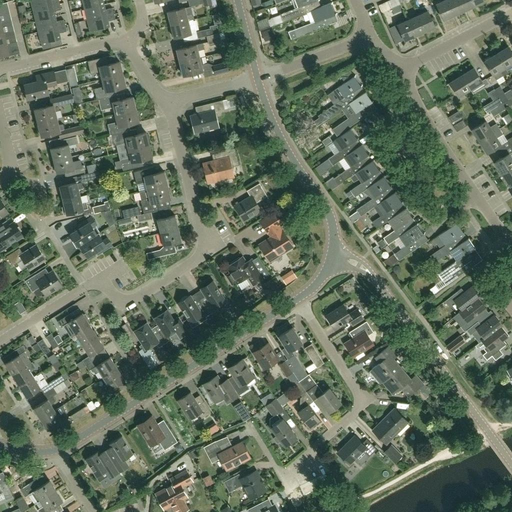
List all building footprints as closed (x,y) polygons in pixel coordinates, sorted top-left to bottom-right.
[(30,0),(33,10),(60,4),(58,0),(30,0)] [(82,0),(84,9),(104,5),(102,0),(82,0)] [(283,21),(310,11),(323,6),(320,0),(291,0),(294,8),(280,14),(280,15),(270,19),(272,26),(283,21)] [(400,4),(398,0),(390,0),(387,1),(391,9),(400,4)] [(454,15),(447,0),(443,0),(436,3),(444,20),(454,15)] [(464,11),(458,0),(447,0),(454,15),(464,11)] [(474,7),(470,0),(458,0),(464,11),(474,7)] [(0,20),(0,18),(0,13),(9,11),(7,2),(0,3),(0,20)] [(328,4),(323,6),(310,11),(314,21),(310,23),(288,31),(288,32),(291,39),(329,24),(327,19),(338,15),(333,2),(328,4)] [(60,4),(33,10),(35,21),(55,16),(53,11),(61,9),(60,4)] [(104,5),(84,9),(87,20),(114,14),(113,8),(105,10),(104,5)] [(168,12),(171,24),(188,20),(185,7),(168,12)] [(425,32),(435,27),(428,11),(417,15),(425,32)] [(114,14),(87,20),(90,32),(110,27),(108,21),(116,19),(114,14)] [(425,32),(417,15),(408,20),(415,36),(425,32)] [(55,16),(35,21),(38,32),(65,25),(63,19),(56,21),(55,16)] [(11,18),(0,20),(0,33),(3,32),(2,25),(12,23),(11,18)] [(188,20),(171,24),(174,38),(191,33),(188,20)] [(405,40),(415,36),(408,20),(388,28),(395,42),(395,43),(404,39),(405,40)] [(206,36),(219,33),(217,24),(209,26),(210,29),(196,32),(198,38),(206,36)] [(65,25),(38,32),(41,43),(50,41),(51,47),(62,45),(61,38),(60,38),(59,33),(66,31),(65,25)] [(15,35),(14,30),(3,32),(0,33),(0,45),(6,44),(4,37),(15,35)] [(206,36),(209,45),(221,42),(219,33),(206,36)] [(6,44),(0,45),(0,57),(9,56),(7,49),(18,46),(17,41),(6,44)] [(177,49),(180,62),(199,58),(197,51),(204,49),(203,43),(177,49)] [(511,52),(509,47),(497,54),(505,68),(511,63),(511,52)] [(508,73),(505,68),(497,54),(485,61),(496,80),(508,73)] [(199,58),(180,62),(184,75),(203,71),(209,69),(208,63),(203,64),(202,57),(199,58)] [(102,59),(88,63),(91,74),(101,72),(102,79),(122,73),(119,61),(104,65),(102,59)] [(229,71),(226,62),(224,62),(213,65),(215,75),(229,71)] [(474,68),(462,75),(470,89),(473,93),(478,90),(485,86),(488,84),(485,79),(482,81),(474,68)] [(68,81),(65,70),(54,73),(53,72),(36,77),(37,82),(25,85),(26,92),(25,92),(27,101),(35,99),(34,97),(35,97),(35,98),(37,98),(36,97),(48,94),(46,87),(68,81)] [(97,99),(98,99),(111,96),(109,90),(126,86),(122,73),(102,79),(104,86),(94,88),(97,99)] [(470,89),(462,75),(450,83),(458,97),(470,89)] [(342,109),(348,105),(367,92),(356,76),(354,77),(345,83),(331,93),(337,103),(325,112),(324,111),(318,116),(319,118),(313,122),(317,127),(329,118),(342,109)] [(511,96),(508,99),(500,87),(490,93),(498,106),(490,111),(493,116),(511,104),(511,96)] [(378,108),(367,92),(348,105),(354,114),(332,130),(337,137),(378,108)] [(51,105),(35,109),(38,123),(57,118),(55,112),(60,110),(58,106),(74,102),(72,94),(50,99),(51,105)] [(111,96),(98,99),(101,110),(114,107),(115,114),(136,109),(133,97),(126,99),(117,101),(116,95),(111,96)] [(222,100),(206,104),(207,111),(197,114),(192,115),(196,132),(217,127),(214,112),(225,109),(223,101),(222,100)] [(136,109),(115,114),(117,121),(107,124),(110,135),(111,135),(124,131),(122,126),(139,122),(136,109)] [(462,109),(448,117),(451,123),(452,123),(453,126),(462,120),(461,118),(465,115),(462,109)] [(57,118),(38,123),(41,136),(58,132),(60,139),(84,133),(82,125),(64,129),(63,124),(58,125),(57,118)] [(462,120),(453,126),(457,131),(466,125),(462,120)] [(496,123),(490,127),(486,121),(472,129),(480,141),(499,129),(496,123)] [(335,140),(332,142),(339,151),(328,159),(333,166),(344,158),(363,144),(352,128),(335,140)] [(503,134),(499,129),(480,141),(487,153),(501,145),(497,138),(503,134)] [(129,130),(124,131),(111,135),(114,145),(127,142),(129,150),(149,145),(146,132),(131,136),(129,130)] [(399,130),(393,134),(400,144),(406,140),(399,130)] [(54,161),(71,156),(69,146),(78,144),(76,137),(61,141),(62,146),(51,148),(54,161)] [(333,177),(324,183),(326,185),(325,185),(330,191),(344,181),(350,177),(374,160),(363,144),(344,158),(350,167),(334,179),(333,177)] [(149,145),(129,150),(130,157),(121,160),(115,162),(117,169),(123,168),(123,171),(137,167),(136,161),(152,157),(149,145)] [(233,177),(232,173),(231,167),(239,165),(235,148),(219,152),(221,159),(204,163),(208,183),(220,180),(233,177)] [(502,174),(511,168),(511,158),(509,154),(495,162),(502,174)] [(72,162),(71,156),(54,161),(57,173),(64,171),(68,170),(70,176),(85,172),(83,165),(81,166),(80,160),(72,162)] [(346,194),(350,201),(363,192),(385,176),(374,160),(350,177),(353,182),(359,179),(361,183),(350,190),(346,194)] [(511,168),(502,174),(510,186),(511,184),(511,168)] [(145,182),(147,190),(167,185),(164,171),(150,175),(148,169),(133,173),(136,184),(145,182)] [(98,171),(84,174),(86,181),(100,178),(98,171)] [(366,213),(371,209),(396,191),(385,176),(363,192),(372,199),(356,210),(357,211),(349,216),(353,222),(355,221),(361,217),(366,213)] [(61,189),(59,192),(60,196),(62,198),(63,201),(80,197),(78,190),(83,189),(81,182),(60,187),(61,189)] [(256,203),(267,196),(259,183),(247,191),(251,197),(235,206),(244,221),(261,210),(256,203)] [(140,192),(138,192),(140,200),(144,214),(151,212),(159,210),(157,202),(169,199),(171,199),(167,185),(147,190),(140,192)] [(388,221),(407,207),(396,191),(371,209),(377,205),(383,214),(373,222),(377,229),(388,221)] [(64,214),(66,214),(88,209),(86,203),(81,204),(80,197),(63,201),(65,207),(62,207),(64,214)] [(291,219),(298,214),(289,200),(282,205),(291,219)] [(104,204),(93,207),(94,214),(101,212),(110,210),(111,210),(108,201),(104,202),(104,204)] [(419,223),(407,207),(388,221),(394,230),(384,238),(388,245),(399,237),(419,223)] [(110,210),(101,212),(110,227),(116,223),(110,210)] [(144,214),(137,216),(139,222),(152,219),(151,212),(144,214)] [(260,245),(270,260),(292,246),(283,231),(281,232),(278,226),(281,224),(274,214),(261,222),(267,232),(269,231),(273,237),(260,245)] [(157,220),(160,233),(178,228),(175,215),(157,220)] [(78,247),(80,246),(97,235),(92,228),(96,225),(92,218),(82,224),(83,227),(70,235),(78,247)] [(362,223),(359,218),(354,222),(357,226),(362,223)] [(6,221),(0,225),(0,239),(2,242),(0,243),(0,250),(0,251),(6,248),(6,247),(23,236),(15,223),(9,226),(6,221)] [(432,265),(450,252),(450,251),(469,238),(458,222),(439,235),(445,245),(427,258),(432,265)] [(419,223),(399,237),(406,246),(395,254),(399,261),(430,239),(419,223)] [(178,228),(160,233),(164,246),(181,242),(178,228)] [(97,235),(80,246),(87,258),(101,250),(102,252),(112,246),(107,239),(103,241),(98,234),(97,235)] [(450,251),(450,252),(457,261),(438,274),(446,286),(475,265),(467,254),(476,248),(469,238),(450,251)] [(22,260),(29,270),(45,259),(37,246),(23,255),(19,248),(6,256),(12,266),(22,260)] [(162,256),(160,250),(146,253),(148,259),(162,256)] [(236,282),(237,283),(248,276),(254,285),(264,278),(251,259),(244,263),(241,257),(226,267),(230,273),(228,274),(227,277),(231,283),(234,283),(236,282)] [(291,270),(281,277),(285,284),(296,277),(291,270)] [(45,295),(62,285),(53,272),(40,280),(36,274),(25,281),(32,292),(33,292),(37,298),(44,293),(45,295)] [(269,298),(279,291),(272,280),(265,284),(267,288),(264,290),(269,298)] [(201,288),(206,296),(200,300),(209,314),(213,312),(214,314),(222,309),(218,304),(225,300),(212,281),(201,288)] [(434,290),(437,295),(447,290),(445,285),(434,290)] [(463,310),(477,299),(480,297),(472,287),(459,297),(456,293),(444,301),(448,306),(456,300),(463,310)] [(209,314),(200,300),(194,303),(189,296),(188,296),(187,295),(184,296),(182,297),(179,300),(180,302),(179,302),(191,322),(197,318),(200,323),(207,318),(206,316),(209,314)] [(461,312),(458,314),(463,321),(465,323),(460,327),(464,332),(467,330),(476,323),(472,318),(484,309),(485,308),(477,299),(463,310),(461,312)] [(14,305),(20,314),(26,310),(20,301),(14,305)] [(364,319),(357,309),(349,314),(344,306),(327,317),(335,328),(349,319),(353,325),(364,319)] [(162,329),(158,332),(165,343),(172,339),(169,335),(175,331),(181,341),(184,339),(190,348),(196,344),(187,329),(179,317),(173,320),(167,310),(155,318),(162,329)] [(70,337),(75,333),(89,324),(86,319),(88,318),(85,314),(83,315),(82,313),(73,319),(70,314),(58,321),(61,327),(63,326),(70,337)] [(485,338),(501,325),(502,325),(495,315),(482,326),(478,321),(476,323),(467,330),(470,335),(478,329),(485,338)] [(374,333),(367,321),(353,330),(357,336),(346,342),(355,356),(372,345),(367,337),(374,333)] [(158,365),(147,349),(156,343),(159,347),(165,343),(158,332),(154,335),(147,323),(135,330),(145,345),(141,347),(142,349),(139,350),(151,369),(158,365)] [(75,333),(82,344),(96,335),(89,324),(75,333)] [(509,335),(501,325),(485,338),(482,340),(475,346),(475,347),(475,346),(476,348),(480,349),(482,349),(483,348),(486,352),(482,355),(486,360),(488,359),(492,356),(498,351),(494,346),(503,340),(507,336),(509,335)] [(307,375),(303,369),(291,350),(302,343),(292,328),(280,336),(287,347),(283,350),(288,359),(287,360),(300,380),(307,375)] [(59,345),(51,333),(46,337),(53,348),(59,345)] [(96,335),(82,344),(90,356),(83,360),(79,362),(76,364),(80,369),(86,365),(97,358),(94,353),(104,347),(96,335)] [(466,342),(460,335),(446,346),(451,353),(466,342)] [(73,338),(63,345),(69,356),(80,349),(73,338)] [(42,339),(37,342),(45,354),(50,350),(42,339)] [(265,369),(280,360),(269,343),(254,353),(265,369)] [(15,357),(6,363),(13,375),(31,363),(24,352),(27,350),(24,344),(12,352),(15,357)] [(311,344),(304,348),(317,368),(324,363),(311,344)] [(381,383),(400,367),(394,359),(398,355),(390,345),(374,358),(379,364),(370,371),(381,383)] [(54,351),(50,355),(61,370),(66,366),(54,351)] [(96,366),(103,377),(117,368),(110,357),(101,363),(97,358),(86,365),(89,370),(96,366)] [(236,380),(230,384),(238,396),(249,389),(245,382),(254,376),(243,360),(229,369),(236,380)] [(299,381),(300,380),(287,360),(278,365),(286,377),(293,372),(299,381)] [(32,362),(31,363),(13,375),(20,385),(34,377),(30,371),(36,367),(32,362)] [(400,367),(381,383),(381,384),(383,382),(394,394),(401,388),(409,397),(418,389),(422,394),(428,389),(424,383),(416,374),(411,379),(400,367)] [(117,368),(103,377),(107,383),(100,388),(107,398),(127,385),(124,380),(124,379),(117,368)] [(34,377),(20,385),(27,397),(40,388),(44,394),(63,381),(65,380),(69,377),(65,372),(62,375),(48,384),(44,378),(41,381),(36,375),(34,377)] [(307,375),(300,380),(299,381),(299,382),(307,392),(316,384),(309,374),(307,375)] [(228,403),(238,396),(230,384),(227,379),(222,382),(218,376),(204,384),(215,401),(223,396),(228,403)] [(47,399),(34,408),(41,419),(55,410),(51,404),(56,401),(53,396),(57,393),(67,387),(71,384),(68,379),(64,382),(63,381),(44,394),(47,399)] [(300,404),(304,409),(299,413),(310,427),(320,419),(309,405),(313,401),(306,392),(307,392),(299,382),(293,386),(302,397),(300,398),(300,404)] [(329,388),(329,389),(324,393),(319,386),(314,390),(319,397),(318,397),(330,412),(341,404),(329,388)] [(211,413),(204,402),(198,405),(190,393),(179,401),(191,419),(199,413),(203,418),(211,413)] [(265,406),(273,417),(276,414),(281,420),(271,427),(277,435),(273,437),(278,443),(281,440),(286,446),(297,437),(285,422),(290,418),(283,408),(276,398),(265,406)] [(55,410),(41,419),(48,430),(68,417),(65,412),(63,405),(55,410)] [(87,405),(83,408),(70,416),(74,422),(86,414),(91,411),(87,405)] [(373,430),(386,443),(408,422),(395,408),(373,430)] [(153,417),(139,426),(151,445),(150,445),(155,453),(163,447),(165,450),(178,442),(167,425),(161,429),(157,424),(153,417)] [(111,447),(105,450),(112,460),(115,464),(120,473),(125,469),(129,467),(125,460),(128,458),(129,460),(131,461),(136,458),(136,456),(135,453),(134,454),(123,436),(110,445),(111,447)] [(363,450),(369,456),(377,449),(367,439),(363,443),(355,436),(351,440),(351,439),(349,441),(349,442),(338,452),(350,464),(356,457),(357,458),(361,453),(363,450)] [(205,447),(212,463),(221,458),(227,469),(250,457),(243,442),(226,451),(220,439),(205,447)] [(391,444),(384,452),(395,464),(403,456),(391,444)] [(121,477),(118,473),(120,473),(112,460),(105,450),(100,454),(99,451),(86,460),(100,481),(107,476),(109,479),(114,476),(116,479),(121,477)] [(60,468),(55,471),(58,478),(64,474),(60,468)] [(262,495),(261,493),(266,490),(261,479),(257,470),(238,480),(236,475),(224,481),(230,492),(244,485),(250,498),(254,496),(255,498),(262,495)] [(181,487),(193,481),(187,471),(171,479),(174,484),(157,494),(165,508),(172,505),(175,511),(184,511),(188,510),(182,499),(187,497),(181,487)] [(35,504),(41,500),(41,501),(56,491),(50,480),(39,487),(36,482),(24,490),(28,495),(28,494),(35,504)] [(0,486),(0,485),(0,491),(2,491),(6,498),(6,499),(12,497),(6,483),(0,486)] [(56,491),(41,501),(44,506),(40,509),(42,511),(59,511),(60,511),(63,509),(60,504),(63,502),(56,491)] [(271,507),(268,500),(249,510),(249,511),(278,511),(275,505),(271,507)]
